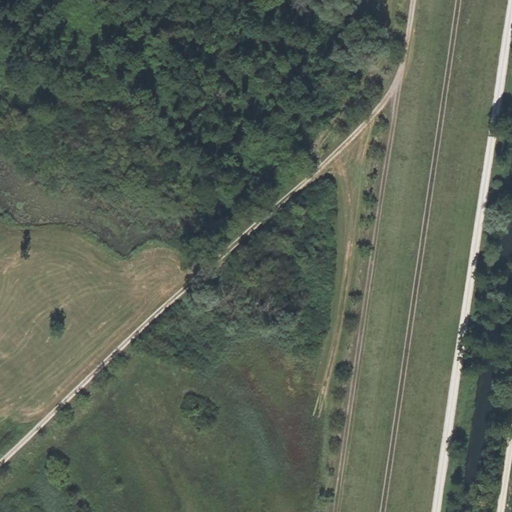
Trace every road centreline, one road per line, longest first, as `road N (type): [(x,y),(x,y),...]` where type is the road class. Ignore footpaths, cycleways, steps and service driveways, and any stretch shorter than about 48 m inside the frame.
road 1 (track): [(404,48),(387,94),(330,157),(0,462)]
road 2 (track): [(412,0),(334,511)]
road 3 (track): [(381,511),(457,0)]
road 4 (track): [(435,511),(511,0)]
